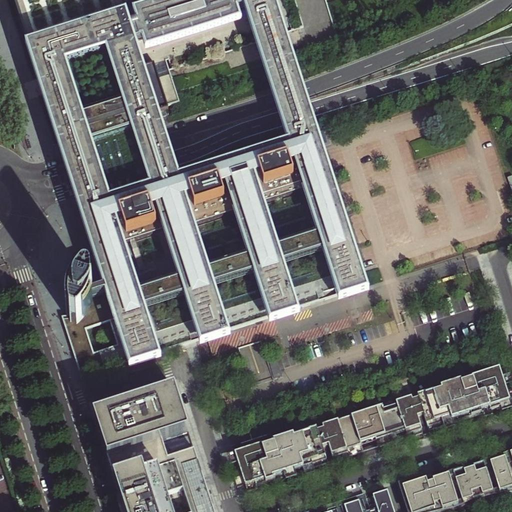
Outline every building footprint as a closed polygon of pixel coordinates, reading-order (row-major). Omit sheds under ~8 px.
[(67,304),(67,306),(66,311),(66,314),(66,322),(66,327),(67,332),(68,337),(69,342),(71,347),(73,351),(81,379),(129,363),(159,354),(144,309),(180,297),(195,342),(228,331),(212,283),(250,270),(267,319),(298,309),(283,263),(319,251),(335,297),(368,286),(322,147),(317,133),(309,110),(303,92),(296,70),(294,63),(291,56),(284,33),(307,26),(298,0),(10,0),(27,51),(38,89),(55,142),(60,155),(63,165),(72,190),(79,211),(108,298),(93,303),(92,288),(91,283),(88,279),(85,278),(82,279),(80,281),(77,288),(73,295),(71,292),(70,296),(68,302),(67,304)] [(298,0),(307,26),(284,33),(291,56),(294,63),(296,70),(303,67),(323,56),(321,52),(320,48),(339,41),(327,3),(325,0),(298,0)] [(503,413),(511,410),(511,408),(510,402),(511,401),(511,391),(507,393),(504,384),(511,381),(511,378),(507,364),(498,366),(493,351),(400,381),(405,397),(292,433),(288,422),(278,420),(229,435),(234,451),(225,454),(228,463),(237,460),(239,469),(241,474),(232,477),(235,486),(244,483),(248,495),(257,492),(256,487),(284,477),(286,483),(297,479),(295,474),(304,471),(306,477),(315,473),(314,468),(334,462),(375,448),(394,442),(396,447),(399,446),(398,441),(441,428),(444,427),(445,431),(455,428),(453,423),(482,414),(484,419),(494,416),(492,411),(497,409),(501,408),(503,413)] [(119,409),(94,417),(100,438),(109,465),(115,484),(124,511),(213,511),(196,456),(190,440),(175,391),(138,402),(137,399),(118,405),(119,409)] [(493,464),(490,464),(499,493),(511,488),(511,482),(505,460),(493,464)] [(456,481),(462,502),(472,499),(471,494),(481,491),(482,496),(492,492),(485,472),(475,475),(474,470),(468,472),(464,473),(466,478),(456,481)] [(442,511),(457,507),(453,495),(449,481),(448,478),(444,479),(432,483),(433,485),(427,487),(426,482),(416,485),(402,490),(409,511),(432,511),(435,511),(434,507),(440,505),(442,511)] [(393,511),(388,492),(376,496),(373,497),(377,510),(370,511),(369,511),(362,511),(359,502),(344,506),(346,511),(393,511)] [(309,511),(326,511),(337,508),(338,511),(342,511),(341,507),(344,506),(359,502),(362,500),(366,511),(369,511),(370,511),(364,494),(341,502),(310,511),(309,511)]
